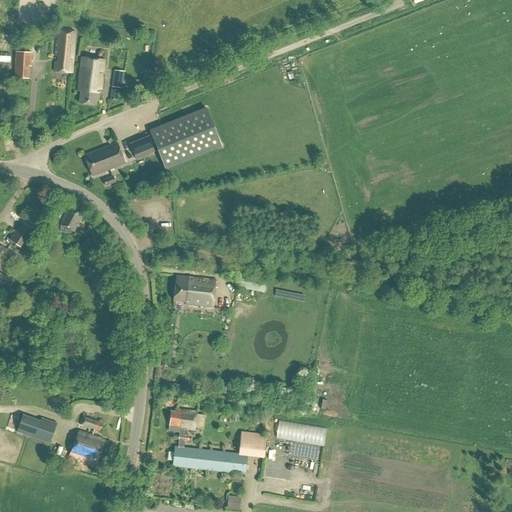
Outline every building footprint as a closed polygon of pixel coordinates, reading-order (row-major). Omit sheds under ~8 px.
[(71,73),(75,32),(57,31),(55,56),(58,56),(57,62),(55,62),(54,72),(71,73)] [(31,67),(32,54),(16,53),(14,79),(29,79),(29,67),(31,67)] [(0,79),(9,80),(11,55),(0,54),(0,56),(0,79)] [(100,94),(104,60),(81,58),(77,91),(80,92),(79,104),(94,106),(95,102),(97,102),(98,94),(100,94)] [(113,79),(112,88),(122,89),(124,81),(113,79)] [(117,101),(118,91),(112,90),(110,100),(117,101)] [(170,122),(169,122),(150,130),(165,167),(221,145),(206,108),(170,122)] [(135,160),(155,153),(149,136),(129,144),(135,160)] [(91,175),(124,163),(117,144),(84,156),(91,175)] [(106,187),(116,183),(114,176),(103,180),(106,187)] [(72,211),(68,209),(59,223),(73,231),(76,226),(73,225),(77,220),(78,221),(82,215),(73,209),(72,211)] [(25,219),(10,241),(22,249),(26,244),(31,237),(42,245),(47,238),(36,230),(37,228),(25,219)] [(122,274),(127,271),(113,250),(108,254),(122,274)] [(13,279),(0,272),(0,281),(9,286),(13,279)] [(264,294),(267,280),(237,274),(234,288),(264,294)] [(211,308),(214,281),(175,276),(172,301),(184,302),(183,305),(211,308)] [(194,314),(184,313),(185,309),(165,307),(164,316),(193,320),(194,314)] [(220,382),(219,393),(229,394),(230,383),(220,382)] [(203,415),(195,414),(195,413),(174,410),(173,412),(169,412),(167,431),(179,433),(180,428),(186,429),(193,430),(193,428),(202,429),(203,415)] [(0,437),(18,438),(19,418),(0,417),(0,437)] [(49,444),(57,424),(42,418),(34,438),(49,444)] [(100,431),(103,423),(84,418),(82,425),(100,431)] [(324,448),(327,429),(279,421),(276,439),(324,448)] [(185,441),(187,441),(188,436),(185,436),(186,429),(180,428),(179,435),(178,440),(177,447),(184,448),(185,441)] [(105,458),(110,444),(101,441),(102,439),(78,430),(70,454),(96,463),(99,456),(105,458)] [(265,458),(267,435),(241,432),(239,455),(265,458)] [(245,476),(247,456),(184,448),(177,447),(176,447),(173,468),(245,476)] [(286,466),(300,466),(299,454),(285,454),(286,466)]
